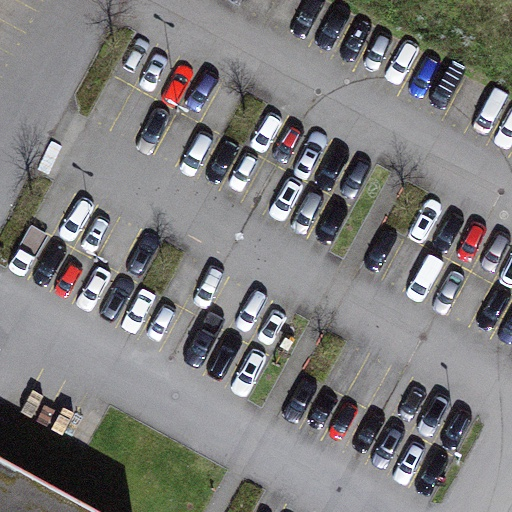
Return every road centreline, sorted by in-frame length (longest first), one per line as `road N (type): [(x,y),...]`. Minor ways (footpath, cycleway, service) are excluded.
road 1 (unknown): [(24,128),(511,390)]
road 2 (unknown): [(511,197),(171,0)]
road 3 (unknown): [(108,0),(24,128)]
